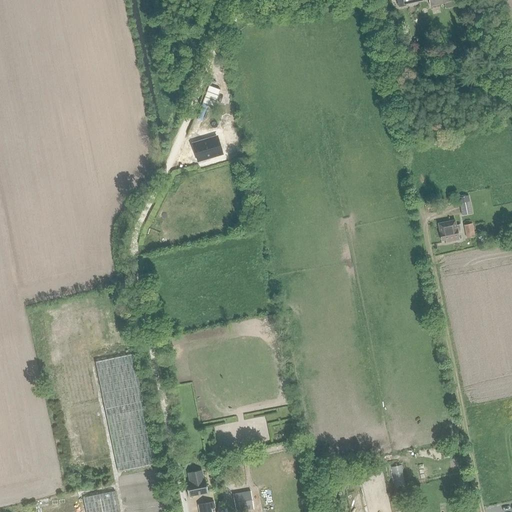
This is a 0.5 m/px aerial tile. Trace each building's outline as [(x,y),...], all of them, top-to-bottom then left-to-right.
[(429,0),(430,6),(445,3),(446,9),(456,6),(455,1),(447,3),(445,0),(429,0)] [(214,107),(220,90),(209,86),(202,103),(214,107)] [(226,133),(228,142),(239,140),(238,131),(226,133)] [(217,137),(193,144),(198,161),(222,154),(217,137)] [(462,216),(472,214),(470,202),(460,204),(462,216)] [(455,221),(438,224),(442,242),(446,241),(446,243),(459,240),(458,234),(462,233),(460,225),(456,226),(455,221)] [(472,224),(464,226),(467,239),(475,237),(472,224)] [(133,354),(95,361),(117,472),(156,464),(133,354)] [(402,465),(392,467),(396,486),(405,484),(402,465)] [(188,473),(190,482),(185,483),(188,497),(208,493),(205,479),(203,479),(201,470),(188,473)] [(83,497),(86,511),(119,511),(115,491),(83,497)] [(250,491),(233,494),(236,511),(239,511),(253,510),(250,491)] [(214,502),(198,505),(199,511),(211,511),(211,509),(215,508),(214,502)]
